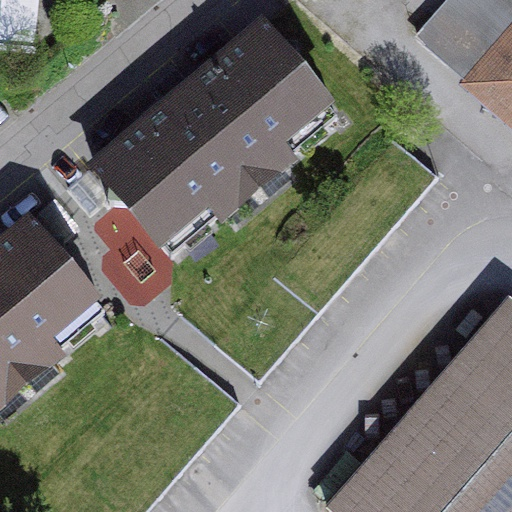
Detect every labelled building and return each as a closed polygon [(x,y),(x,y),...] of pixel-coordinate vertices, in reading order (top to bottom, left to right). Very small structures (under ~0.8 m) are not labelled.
[(511,0),(451,0),(418,38),(511,119),(511,0)] [(288,161),(276,146),(324,105),(294,70),(295,50),(277,49),(263,32),(97,171),(110,187),(109,206),(129,208),(158,244),(207,204),(219,219),(288,161)] [(392,141),(214,347),(259,386),(438,180),(392,141)] [(0,402),(55,356),(43,341),(91,300),(60,262),(62,245),(44,244),(31,228),(0,253),(0,402)] [(328,511),(511,511),(511,304),(510,303),(328,511)] [(149,511),(240,407),(195,368),(69,511),(149,511)]
